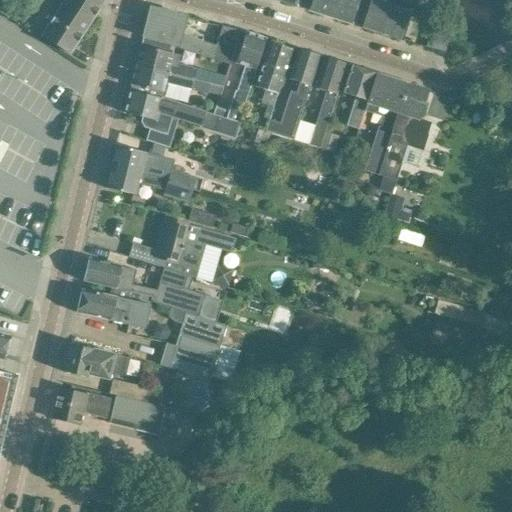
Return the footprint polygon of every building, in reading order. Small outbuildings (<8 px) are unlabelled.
[(105,1),(104,1),(102,0),(64,0),(42,35),(71,54),(105,1)] [(311,0),(308,11),(330,18),(335,0),(311,0)] [(335,0),(330,18),(351,24),(358,0),(335,0)] [(369,0),(367,8),(361,27),(382,34),(393,0),(369,0)] [(393,0),(382,34),(402,40),(408,21),(411,12),(415,0),(393,0)] [(181,35),(186,16),(150,8),(143,37),(178,46),(181,49),(229,65),(240,31),(222,26),(216,46),(181,35)] [(238,123),(266,39),(245,32),(239,51),(235,64),(244,67),(228,119),(228,120),(238,123)] [(260,72),(255,87),(266,91),(262,104),(258,115),(269,119),(273,108),(286,68),(292,49),(269,42),(263,61),(260,72)] [(180,55),(160,50),(141,46),(136,65),(210,84),(223,87),(225,78),(177,66),(180,55)] [(299,121),(313,75),(320,56),(299,49),(289,80),(300,83),(296,96),(291,95),(282,122),(274,120),(271,132),(294,139),(299,121)] [(325,132),(346,64),(325,58),(317,88),(326,91),(315,126),(299,121),(294,139),(320,147),(323,137),(325,132)] [(207,95),(210,84),(136,65),(131,85),(163,93),(165,84),(207,95)] [(359,129),(365,111),(376,74),(351,66),(343,93),(356,97),(347,125),(359,129)] [(383,162),(407,84),(376,74),(365,111),(373,114),(375,106),(387,110),(382,127),(379,126),(365,171),(378,175),(383,162)] [(422,110),(429,91),(407,84),(383,162),(378,175),(383,177),(379,190),(390,194),(392,194),(408,144),(400,142),(408,117),(419,120),(422,110)] [(129,90),(124,113),(141,117),(140,122),(143,128),(148,129),(163,132),(167,134),(172,135),(177,120),(201,127),(206,113),(149,95),(129,90)] [(218,116),(213,131),(234,138),(238,123),(228,120),(228,119),(218,116)] [(323,137),(320,147),(334,152),(339,137),(325,132),(323,137)] [(145,153),(135,150),(116,146),(111,167),(167,180),(166,182),(192,191),(196,178),(171,171),(171,170),(143,164),(145,153)] [(188,203),(192,191),(166,182),(167,180),(111,167),(106,188),(135,195),(137,184),(164,191),(164,195),(188,203)] [(404,198),(392,194),(390,194),(382,218),(396,223),(404,198)] [(215,217),(192,210),(188,221),(211,228),(215,217)] [(362,223),(380,229),(383,219),(365,213),(362,223)] [(155,257),(153,264),(164,268),(192,276),(196,278),(205,245),(231,252),(235,239),(225,236),(206,231),(187,225),(164,218),(159,242),(155,257)] [(87,268),(84,281),(103,286),(151,297),(150,301),(185,313),(198,317),(198,316),(205,295),(188,290),(192,276),(164,268),(157,291),(132,285),(136,270),(121,267),(121,266),(109,263),(89,258),(87,267),(87,268)] [(149,305),(102,294),(82,289),(77,313),(144,329),(147,316),(149,305)] [(278,305),(270,326),(285,332),(293,311),(278,305)] [(508,322),(455,305),(449,324),(502,341),(508,322)] [(185,313),(169,367),(210,380),(226,326),(198,317),(185,313)] [(0,358),(5,360),(10,336),(0,333),(0,358)] [(404,345),(383,339),(380,351),(401,356),(404,345)] [(115,354),(89,348),(69,344),(63,372),(86,377),(87,375),(108,380),(115,354)] [(0,440),(16,375),(0,371),(0,440)] [(112,380),(108,395),(115,396),(147,403),(150,389),(112,380)] [(110,399),(78,392),(59,387),(52,419),(78,425),(81,412),(105,418),(110,399)] [(115,396),(109,423),(175,439),(182,412),(147,403),(115,396)] [(191,507),(201,490),(203,486),(193,479),(180,500),(191,507)]
